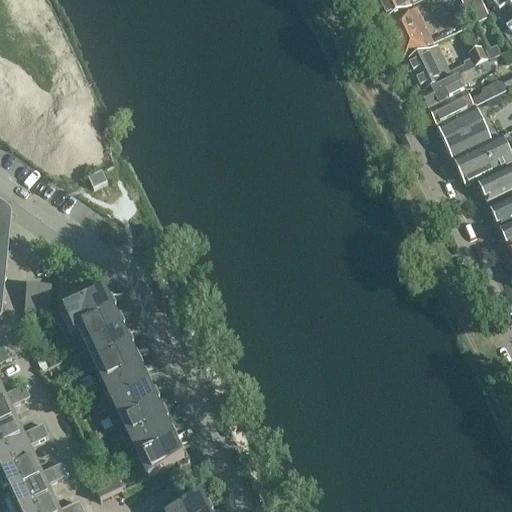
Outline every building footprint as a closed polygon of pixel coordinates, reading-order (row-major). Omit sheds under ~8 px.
[(411,0),(389,0),(378,6),(386,22),(423,4),(432,0),(413,0),(412,1),(411,0)] [(481,0),(480,1),(469,6),(477,24),(490,18),(481,0)] [(508,6),(511,10),(511,0),(501,0),(494,5),(500,13),(508,6)] [(388,26),(397,45),(426,31),(417,12),(388,26)] [(426,31),(397,45),(405,61),(434,47),(426,31)] [(406,65),(414,81),(446,65),(438,49),(406,65)] [(446,65),(414,81),(422,97),(488,64),(482,52),(470,58),(472,62),(465,66),(466,68),(451,75),(446,65)] [(422,98),(429,112),(466,94),(463,88),(479,80),(479,79),(492,73),(488,65),(422,98)] [(430,115),(438,130),(477,111),(511,93),(511,92),(508,84),(487,94),(488,97),(471,105),(467,97),(430,115)] [(477,111),(438,130),(454,164),(498,142),(495,136),(489,139),(477,111)] [(454,164),(466,189),(511,166),(511,159),(503,140),(454,164)] [(511,196),(511,173),(479,189),(488,207),(511,196)] [(95,189),(106,184),(102,175),(91,180),(95,189)] [(511,203),(491,213),(500,234),(511,228),(511,203)] [(0,209),(0,216),(11,211),(10,210),(9,209),(8,208),(5,206),(5,207),(0,209)] [(11,211),(0,216),(0,224),(10,219),(10,220),(12,220),(12,216),(12,214),(12,213),(11,211)] [(511,228),(500,234),(510,254),(511,252),(511,228)] [(0,256),(0,264),(8,261),(8,254),(7,253),(7,254),(0,256)] [(25,314),(38,315),(40,291),(28,290),(25,314)] [(40,291),(38,315),(50,316),(52,292),(40,291)] [(75,337),(79,335),(79,334),(115,317),(106,298),(90,305),(65,316),(75,337)] [(79,334),(79,335),(88,353),(124,336),(115,317),(79,334)] [(88,353),(96,371),(133,354),(124,336),(88,353)] [(0,360),(9,356),(6,350),(0,352),(0,360)] [(96,371),(105,390),(142,373),(133,354),(96,371)] [(0,367),(12,362),(9,356),(0,360),(0,367)] [(43,362),(36,366),(40,375),(47,372),(43,362)] [(105,390),(114,408),(150,391),(142,373),(105,390)] [(0,407),(28,395),(25,389),(5,398),(0,386),(0,407)] [(114,408),(123,427),(159,409),(150,391),(114,408)] [(0,431),(17,424),(11,410),(31,401),(28,395),(0,407),(0,431)] [(123,427),(131,445),(168,428),(159,409),(123,427)] [(0,455),(46,434),(43,428),(24,437),(17,424),(0,431),(0,455)] [(131,445),(140,463),(176,446),(168,428),(131,445)] [(0,479),(36,463),(29,449),(49,440),(46,434),(0,455),(0,479)] [(176,446),(140,463),(149,483),(186,466),(176,446)] [(9,491),(12,497),(12,498),(65,473),(62,467),(42,476),(36,463),(0,479),(0,483),(5,493),(9,491)] [(8,499),(13,511),(32,511),(54,502),(48,488),(68,479),(65,473),(12,498),(12,497),(8,499)] [(113,473),(102,479),(112,500),(123,495),(113,473)] [(112,500),(102,479),(91,484),(101,506),(112,500)] [(59,511),(54,502),(32,511),(82,511),(80,506),(67,511),(59,511)] [(183,511),(207,511),(203,503),(183,511)]
